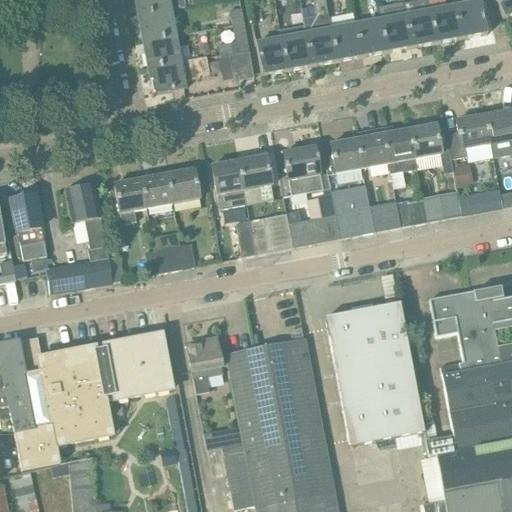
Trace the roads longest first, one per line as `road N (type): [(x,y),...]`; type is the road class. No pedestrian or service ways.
road 1 (residential): [(0,324),(511,227)]
road 2 (residential): [(128,133),(511,65)]
road 3 (residential): [(128,133),(103,0)]
road 4 (residential): [(0,156),(128,133)]
